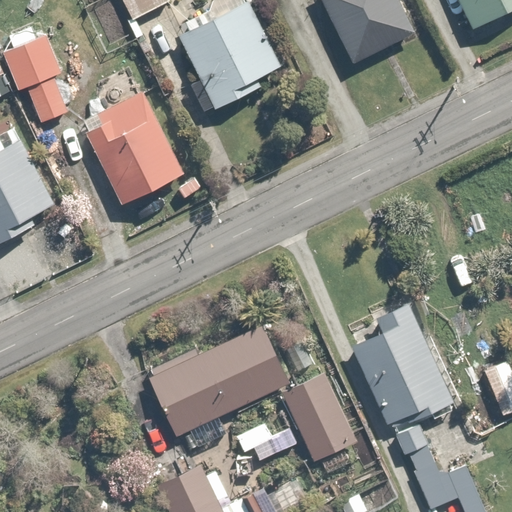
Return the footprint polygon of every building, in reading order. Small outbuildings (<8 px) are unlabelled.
[(123,0),(132,18),(169,0),(123,0)] [(193,82),(205,112),(289,76),(255,0),(228,0),(185,19),(191,33),(182,37),(200,79),(193,82)] [(400,0),(321,0),(357,66),(418,33),(400,0)] [(511,0),(460,0),(479,34),(511,15),(511,0)] [(34,25),(0,40),(0,48),(22,95),(27,93),(43,126),(73,112),(68,101),(78,96),(52,40),(43,44),(34,25)] [(147,89),(81,122),(125,209),(190,178),(147,89)] [(62,206),(22,138),(0,150),(0,249),(39,227),(36,222),(62,206)] [(77,212),(53,222),(71,261),(95,249),(77,212)] [(351,346),(389,435),(458,406),(410,294),(380,307),(385,318),(379,320),(384,331),(351,346)] [(176,438),(294,381),(266,324),(204,354),(199,345),(144,371),(176,438)] [(511,358),(511,357),(482,369),(502,419),(511,415),(511,358)] [(326,370),(282,393),(317,464),(362,441),(326,370)] [(269,417),(235,438),(246,456),(280,435),(269,417)] [(489,511),(466,460),(431,476),(447,511),(489,511)] [(204,477),(199,468),(160,488),(172,511),(249,511),(243,499),(236,502),(220,470),(204,477)]
